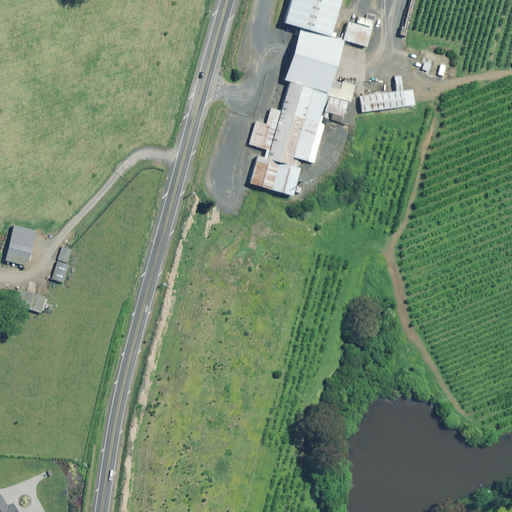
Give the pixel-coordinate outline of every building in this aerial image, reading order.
[(293,0),(287,24),(331,36),(341,0),(293,0)] [(373,22),(358,18),(356,23),(372,28),(373,22)] [(371,30),(348,23),(343,41),(366,48),(371,30)] [(342,47),(297,34),(282,86),(290,88),(267,166),(254,162),(246,190),(285,201),(296,162),(307,165),(342,47)] [(354,86),(333,80),(328,96),(349,102),(354,86)] [(413,92),(362,99),(364,116),(415,109),(413,92)] [(35,232),(13,227),(5,262),(26,267),(35,232)] [(71,251),(61,248),(57,261),(66,264),(71,251)] [(68,266),(57,263),(51,280),(62,284),(68,266)] [(45,299),(18,292),(14,307),(41,314),(45,299)] [(16,511),(11,503),(7,506),(0,494),(0,511),(16,511)]
